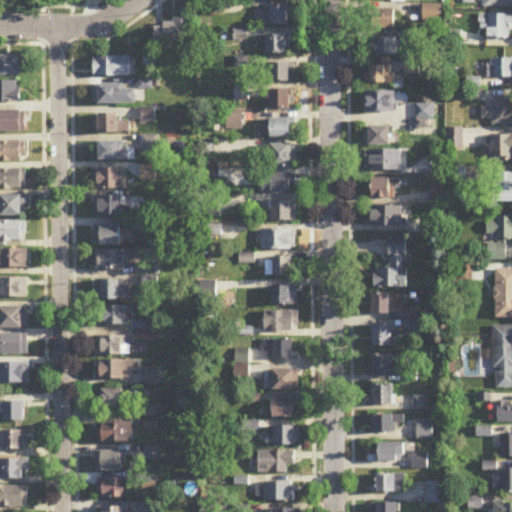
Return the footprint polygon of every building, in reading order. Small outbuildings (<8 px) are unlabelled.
[(511,8),(511,0),(462,0),(463,4),(481,4),(481,8),(511,8)] [(424,23),(442,23),(442,6),(424,6),(424,23)] [(291,7),(271,7),(271,14),(263,14),(263,25),(291,25),(291,7)] [(373,29),(395,29),(395,11),(373,11),(373,29)] [(511,14),(480,15),(480,27),(488,27),(488,40),(511,40),(511,30),(511,14)] [(191,46),(191,22),(154,22),(154,46),(191,46)] [(267,54),(288,54),(288,34),(267,34),(267,54)] [(371,39),(371,56),(400,56),(400,39),(371,39)] [(24,57),(0,56),(0,77),(24,78),(24,57)] [(132,58),(94,58),(94,78),(132,78),(132,58)] [(511,59),(487,59),(487,79),(511,78),(511,59)] [(291,81),(291,64),(273,64),(273,81),(291,81)] [(367,84),(395,84),(395,67),(367,67),(367,84)] [(0,103),(20,103),(20,82),(0,82),(0,103)] [(93,84),(93,105),(137,105),(137,84),(93,84)] [(291,110),(291,90),(271,90),(271,110),(291,110)] [(395,92),(365,92),(365,113),(395,113),(395,92)] [(491,125),(511,125),(511,99),(491,99),(491,108),(482,108),(482,119),(491,119),(491,125)] [(27,113),(0,112),(0,134),(27,134),(27,113)] [(130,134),(130,122),(119,122),(119,114),(94,114),(94,134),(130,134)] [(264,119),(264,138),(293,138),(293,119),(264,119)] [(393,126),(365,126),(365,147),(393,147),(393,126)] [(462,149),(462,130),(447,130),(447,149),(462,149)] [(491,163),(511,162),(511,135),(491,135),(491,163)] [(27,143),(0,142),(0,162),(27,163),(27,143)] [(124,150),(124,143),(101,143),(101,161),(132,161),(132,150),(124,150)] [(272,145),(272,168),(297,168),(297,145),(272,145)] [(365,172),(401,172),(401,150),(365,150),(365,172)] [(448,179),(464,179),(464,168),(448,168),(448,179)] [(0,190),(26,190),(26,171),(0,170),(0,190)] [(95,191),(126,191),(126,170),(95,170),(95,191)] [(492,203),(511,202),(511,173),(492,174),(492,203)] [(294,194),(294,175),(262,175),(262,194),(294,194)] [(373,199),(399,199),(399,179),(373,179),(373,199)] [(1,198),(1,218),(25,218),(25,198),(1,198)] [(95,217),(124,217),(124,198),(95,198),(95,217)] [(296,222),(296,202),(272,202),(272,222),(296,222)] [(402,207),(367,206),(367,227),(402,227),(402,207)] [(506,241),(511,241),(511,218),(486,219),(486,236),(495,236),(495,244),(487,244),(488,261),(507,261),(506,241)] [(27,224),(0,223),(0,242),(27,242),(27,224)] [(96,247),(122,247),(122,227),(96,227),(96,247)] [(261,251),(297,251),(297,230),(261,230),(261,251)] [(375,288),(409,289),(410,240),(388,240),(388,269),(375,269),(375,288)] [(28,252),(3,252),(3,270),(28,270),(28,252)] [(126,253),(96,253),(96,271),(126,271),(126,253)] [(266,278),(293,278),(293,258),(266,258),(266,278)] [(496,319),(511,318),(511,270),(496,270),(496,319)] [(1,299),(27,299),(27,281),(0,280),(0,289),(1,290),(1,299)] [(127,283),(102,283),(102,301),(127,301),(127,283)] [(298,288),(273,287),(272,306),(298,306),(298,288)] [(374,315),(398,315),(397,295),(374,295),(374,315)] [(1,330),(28,330),(28,308),(1,308),(1,330)] [(129,327),(129,308),(96,308),(96,327),(129,327)] [(299,312),(264,312),(264,334),(299,334),(299,312)] [(494,390),(511,389),(511,326),(494,327),(494,390)] [(374,327),(374,348),(393,348),(393,327),(374,327)] [(28,336),(1,336),(1,356),(28,356),(28,336)] [(96,356),(129,356),(129,338),(96,338),(96,356)] [(294,340),(262,341),(262,353),(268,353),(268,361),(294,361),(294,340)] [(373,376),(396,376),(396,356),(373,356),(373,376)] [(0,363),(0,385),(28,386),(28,364),(0,363)] [(96,363),(96,381),(132,381),(132,363),(96,363)] [(264,373),(264,391),(299,391),(299,373),(264,373)] [(375,405),(394,405),(394,386),(375,386),(375,405)] [(98,411),(126,411),(126,391),(98,391),(98,411)] [(414,411),(427,411),(427,396),(414,396),(414,411)] [(297,419),(297,400),(275,400),(275,419),(297,419)] [(497,423),(511,423),(511,402),(497,403),(497,423)] [(24,423),(24,403),(5,403),(5,423),(24,423)] [(374,433),(396,433),(396,416),(374,416),(374,433)] [(433,421),(417,421),(417,441),(433,441),(433,421)] [(97,444),(135,444),(135,424),(97,424),(97,444)] [(300,446),(300,429),(275,429),(275,446),(300,446)] [(29,432),(3,432),(3,451),(29,451),(29,432)] [(511,434),(501,434),(501,458),(511,458),(511,434)] [(406,444),(379,444),(379,462),(406,462),(406,444)] [(124,472),(124,452),(96,452),(96,472),(124,472)] [(258,474),(289,474),(289,467),(294,467),(294,453),(258,453),(258,474)] [(1,460),(1,480),(28,480),(28,460),(1,460)] [(377,494),(404,494),(404,475),(377,475),(377,494)] [(127,499),(127,480),(98,480),(98,499),(127,499)] [(427,505),(442,505),(442,482),(427,482),(427,505)] [(294,502),(294,483),(264,483),(264,502),(294,502)] [(0,508),(28,509),(28,487),(0,486),(0,508)] [(511,511),(511,503),(495,503),(495,511),(511,511)]
